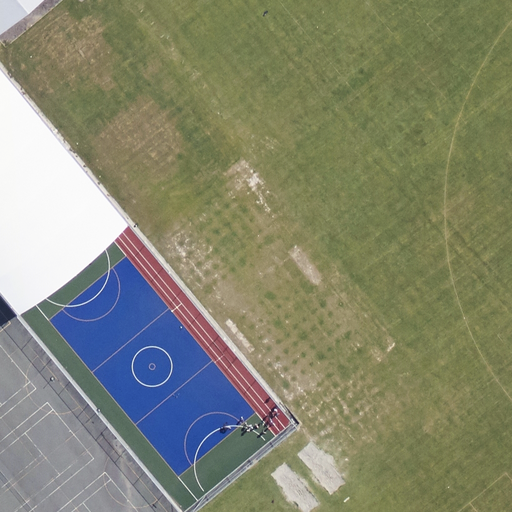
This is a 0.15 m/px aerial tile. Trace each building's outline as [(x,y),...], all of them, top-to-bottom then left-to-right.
[(0,0),(0,21),(26,0),(0,0)] [(79,0),(55,0),(7,39),(59,102),(121,52),(79,0)] [(146,85),(84,135),(136,199),(198,149),(146,85)] [(221,175),(159,225),(211,289),(273,238),(221,175)] [(300,270),(238,320),(289,384),(351,333),(300,270)] [(361,344),(299,395),(351,458),(413,408),(361,344)]
